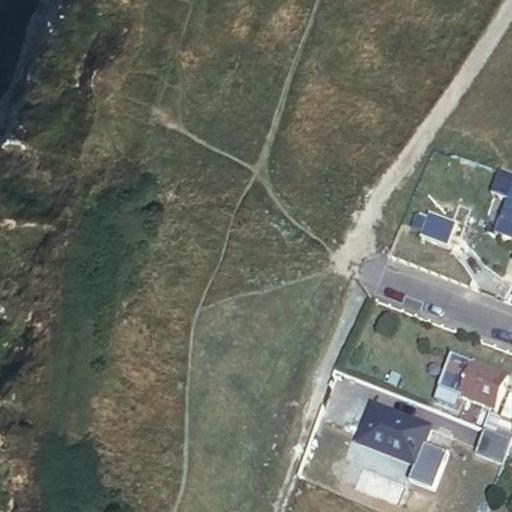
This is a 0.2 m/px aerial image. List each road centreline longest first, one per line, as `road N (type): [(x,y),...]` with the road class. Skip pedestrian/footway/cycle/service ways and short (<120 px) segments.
road 1 (track): [(372,264),(359,249),(366,231),(511,2)]
road 2 (residential): [(511,329),(375,278),(372,264)]
